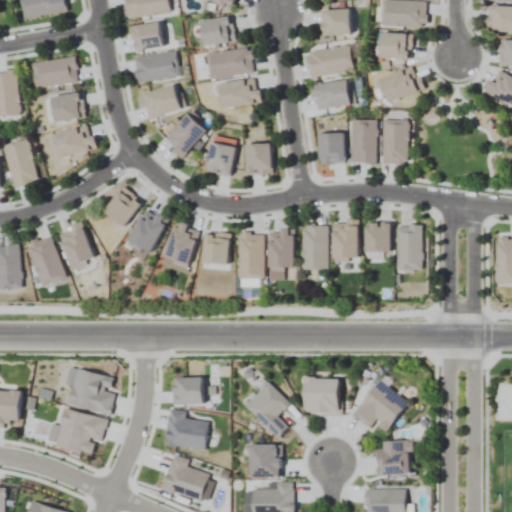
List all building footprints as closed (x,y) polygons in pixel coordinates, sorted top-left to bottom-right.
[(21,0),(24,18),(66,12),(63,0),(21,0)] [(123,0),(126,19),(169,13),(167,0),(123,0)] [(207,0),(229,9),(233,0),(207,0)] [(381,26),(426,27),(426,2),(381,1),(381,26)] [(488,32),(511,32),(511,7),(488,7),(488,32)] [(349,10),(321,10),(321,35),(349,35),(349,10)] [(231,17),(199,21),(203,47),(235,42),(231,17)] [(158,22),(130,27),(135,51),(162,47),(158,22)] [(380,58),(411,58),(411,33),(380,33),(380,58)] [(511,65),(511,40),(500,40),(500,66),(511,65)] [(309,77),(353,71),(349,46),(306,52),(309,77)] [(206,54),(209,78),(253,73),(250,48),(206,54)] [(134,57),(136,82),(178,78),(176,53),(134,57)] [(32,63),(35,88),(78,82),(75,57),(32,63)] [(417,78),(413,67),(379,79),(386,102),(425,89),(421,76),(417,78)] [(0,116),(20,115),(17,71),(0,72),(0,116)] [(511,78),(500,73),(495,83),(488,80),(483,93),(511,105),(511,78)] [(260,104),(257,79),(218,83),(221,108),(260,104)] [(317,110),(350,104),(346,80),(313,86),(317,110)] [(146,120),(180,109),(173,85),(139,96),(146,120)] [(81,92),(50,98),(54,123),(86,117),(81,92)] [(182,157),(206,130),(188,113),(163,141),(182,157)] [(351,163),(376,163),(376,120),(351,120),(351,163)] [(383,120),(383,164),(408,164),(408,120),(383,120)] [(95,150),(89,125),(52,134),(58,159),(95,150)] [(343,133),(318,133),(318,164),(343,164),(343,133)] [(14,189),(38,183),(28,140),(4,145),(14,189)] [(206,172),(231,175),(234,146),(209,143),(206,172)] [(246,144),(246,175),(271,175),(271,144),(246,144)] [(103,211),(123,227),(143,203),(123,186),(103,211)] [(127,243),(150,255),(168,219),(145,208),(127,243)] [(358,221),(333,221),(333,260),(358,260),(358,221)] [(199,230),(175,222),(163,260),(188,268),(199,230)] [(390,253),(390,224),(365,224),(365,253),(390,253)] [(92,260),(84,225),(60,231),(68,266),(92,260)] [(328,270),(328,225),(303,225),(303,270),(328,270)] [(422,226),(397,226),(397,270),(422,270),(422,226)] [(293,231),(269,231),(269,271),(293,271),(293,231)] [(228,265),(229,235),(204,233),(202,264),(228,265)] [(239,279),(263,279),(263,235),(239,235),(239,279)] [(63,280),(53,237),(29,243),(40,286),(63,280)] [(0,289),(21,289),(20,246),(0,246),(0,289)] [(341,378),(305,378),(304,415),(341,415),(341,378)] [(371,430),(376,423),(386,432),(409,404),(380,380),(352,414),(371,430)] [(245,406),(277,438),(288,427),(278,417),(290,404),(268,382),(245,406)] [(19,391),(0,390),(0,425),(17,427),(19,391)] [(383,442),(383,450),(376,450),(377,476),(411,475),(410,441),(383,442)] [(249,477),(282,477),(282,445),(249,445),(249,477)]
